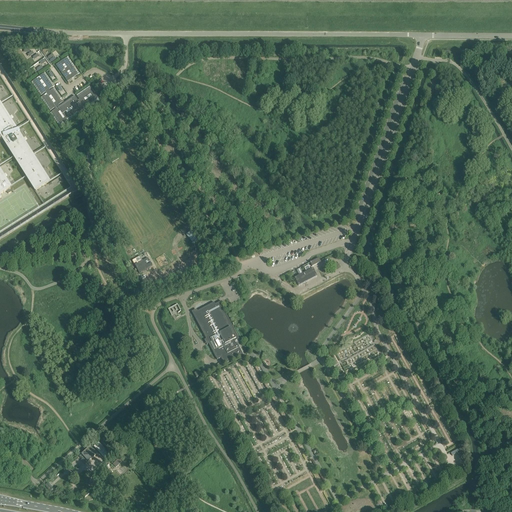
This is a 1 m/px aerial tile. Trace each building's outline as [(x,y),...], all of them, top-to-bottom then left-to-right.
[(66,59),(56,66),(68,83),(78,75),(66,59)] [(52,113),(61,126),(67,122),(66,120),(79,111),(80,112),(85,109),(85,108),(98,99),(91,88),(77,98),(79,100),(78,101),(75,97),(59,107),(58,106),(62,103),(53,90),(50,92),(49,90),(53,88),(43,74),(33,82),(42,95),(45,93),(46,95),(42,97),(52,111),(54,109),(55,110),(52,113)] [(0,198),(1,198),(0,195),(10,189),(0,172),(0,139),(2,139),(35,191),(49,183),(0,104),(0,135),(1,136),(0,136),(0,198)] [(140,263),(135,266),(139,274),(152,267),(148,259),(140,263)] [(319,259),(310,263),(312,267),(321,263),(319,259)] [(298,286),(317,277),(313,268),(294,278),(298,286)] [(192,312),(208,344),(206,345),(207,345),(209,344),(217,360),(222,358),(224,361),(223,362),(224,365),(243,355),(237,343),(236,344),(234,342),(238,339),(239,339),(219,303),(222,302),(221,302),(215,305),(214,303),(193,314),(192,312)] [(97,442),(92,446),(104,459),(109,455),(97,442)] [(79,457),(82,460),(86,464),(97,454),(90,447),(79,457)] [(54,488),(49,483),(46,486),(50,491),(54,488)]
